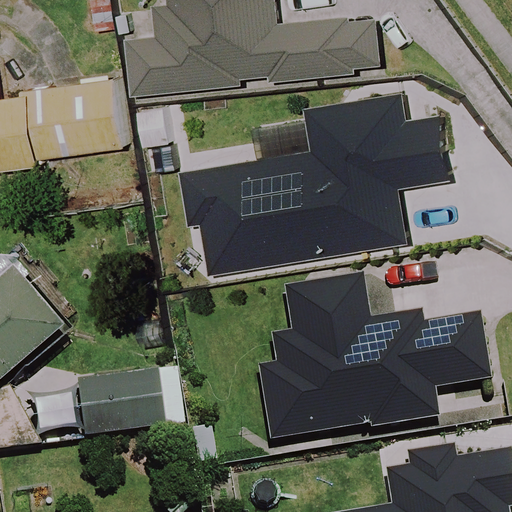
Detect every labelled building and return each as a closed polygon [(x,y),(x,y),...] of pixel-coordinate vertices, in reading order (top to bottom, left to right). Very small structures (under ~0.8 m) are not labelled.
[(142,89),(251,80),(250,73),(280,71),(280,77),(365,69),(364,64),(392,61),(387,8),(290,17),(288,0),(176,0),(177,1),(164,2),(166,33),(137,36),(142,89)] [(2,96),(0,80),(0,170),(40,165),(40,160),(131,147),(121,79),(2,96)] [(404,124),(399,91),(306,107),(314,153),(189,174),(208,282),(407,247),(396,187),(449,178),(439,118),(404,124)] [(0,261),(0,388),(69,332),(6,256),(0,261)] [(433,389),(481,382),(473,322),(413,331),(411,312),(358,319),(353,283),(281,293),(287,338),(266,341),(270,370),(253,372),(256,394),(264,446),(438,422),(433,389)] [(152,428),(142,375),(69,388),(78,442),(152,428)] [(499,511),(499,508),(511,506),(511,495),(508,455),(483,457),(453,459),(452,449),(409,453),(412,476),(386,478),(388,511),(499,511)]
